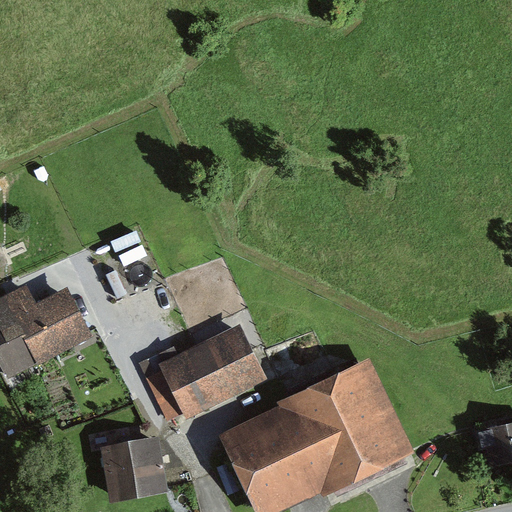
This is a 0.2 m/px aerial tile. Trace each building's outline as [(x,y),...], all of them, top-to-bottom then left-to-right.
[(25,293),(0,304),(0,369),(6,381),(88,343),(64,294),(32,309),(25,293)] [(237,332),(147,376),(173,428),(262,384),(237,332)] [(281,411),(219,439),(251,511),(285,511),(413,455),(370,362),(277,403),(281,411)] [(511,423),(482,430),(490,468),(511,463),(511,423)] [(159,439),(100,449),(110,506),(169,495),(159,439)]
